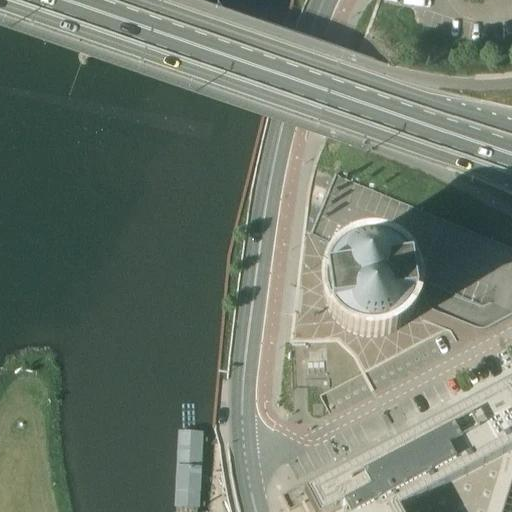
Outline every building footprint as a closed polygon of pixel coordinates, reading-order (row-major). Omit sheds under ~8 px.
[(99,0),(80,56),(81,61),(84,64),(89,64),(93,61),(113,0),(99,0)] [(310,236),(345,251),(349,249),(353,247),(357,245),(362,244),(366,243),(371,243),(375,243),(379,244),(386,245),(393,248),(399,252),(405,256),(409,262),(413,268),(415,271),(416,274),(418,281),(426,284),(425,287),(423,290),(423,294),(423,298),(424,302),(426,305),(429,308),(432,311),(435,312),(475,329),(479,330),(483,330),(486,330),(490,329),(511,316),(511,249),(364,188),(335,176),(310,236)] [(349,249),(345,251),(341,254),(336,259),(331,265),(328,272),(327,273),(325,278),(324,283),(323,288),(323,293),(324,298),(325,303),(326,307),(328,312),(329,313),(330,316),(334,322),(340,327),(345,331),(352,335),(359,337),(366,339),(374,339),(381,338),(387,336),(394,334),(400,330),(406,325),(411,319),(414,312),(415,310),(417,306),(419,299),(419,295),(419,290),(419,286),(418,281),(416,274),(415,271),(413,268),(409,262),(405,256),(399,252),(393,248),(386,245),(379,244),(375,243),(371,243),(366,243),(362,244),(357,245),(353,247),(349,249)] [(305,345),(306,379),(329,378),(328,344),(305,345)] [(306,390),(315,389),(330,389),(329,380),(306,381),(306,390)] [(511,384),(510,385),(304,494),(314,511),(338,511),(343,510),(344,511),(503,511),(511,485),(511,384)] [(201,511),(204,436),(175,435),(172,511),(201,511)]
